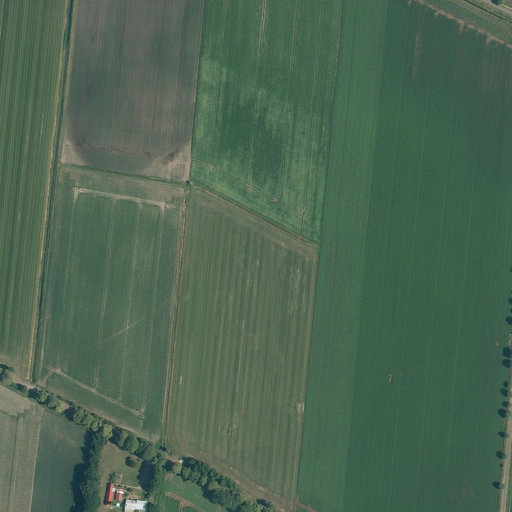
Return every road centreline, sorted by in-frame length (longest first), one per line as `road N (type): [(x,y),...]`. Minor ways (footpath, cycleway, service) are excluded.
road 1 (unclassified): [(499,511),(511,379),(511,15),(478,0)]
road 2 (residential): [(267,511),(0,372)]
